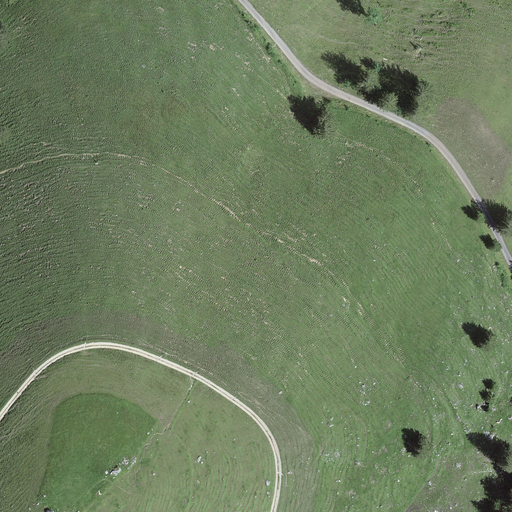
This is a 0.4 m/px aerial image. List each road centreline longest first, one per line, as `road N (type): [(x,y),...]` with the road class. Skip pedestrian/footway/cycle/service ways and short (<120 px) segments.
road 1 (track): [(0,417),(33,376),(65,353),(99,345),(137,351),(193,374),(260,421),(278,466),(272,511)]
road 2 (track): [(511,265),(437,142),(312,78),(242,0)]
